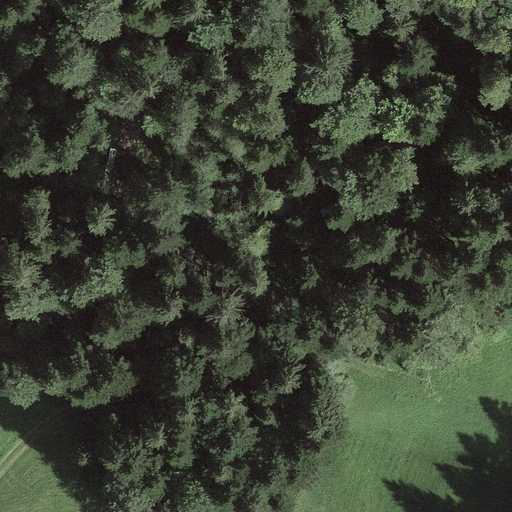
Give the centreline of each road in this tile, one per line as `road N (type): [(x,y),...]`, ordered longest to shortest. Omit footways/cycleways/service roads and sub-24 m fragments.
road 1 (track): [(57,0),(93,39),(127,109),(114,227),(145,346),(140,374),(124,391),(53,417),(0,471)]
road 2 (track): [(125,126),(158,154),(278,313),(511,421)]
